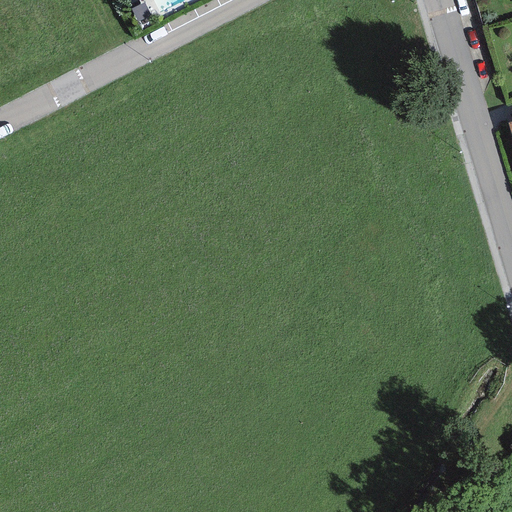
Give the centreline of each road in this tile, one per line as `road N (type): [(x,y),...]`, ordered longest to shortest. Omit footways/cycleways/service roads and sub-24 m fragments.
road 1 (residential): [(0,124),(248,0)]
road 2 (residential): [(511,245),(436,0)]
